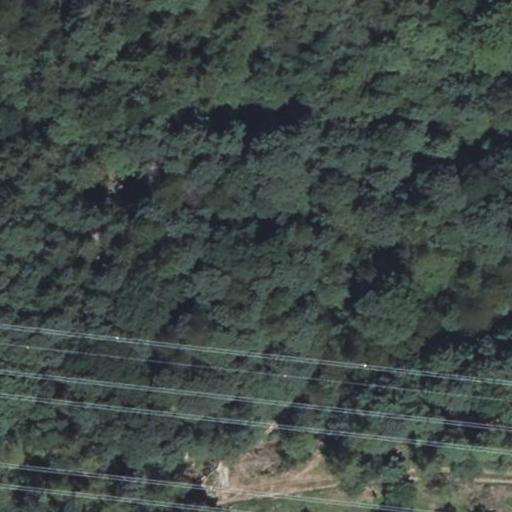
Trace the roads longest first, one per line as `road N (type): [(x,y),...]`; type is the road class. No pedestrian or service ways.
road 1 (track): [(511,130),(435,129),(207,100),(0,148)]
road 2 (track): [(186,511),(305,483),(511,474)]
road 3 (track): [(282,488),(387,371),(511,305)]
